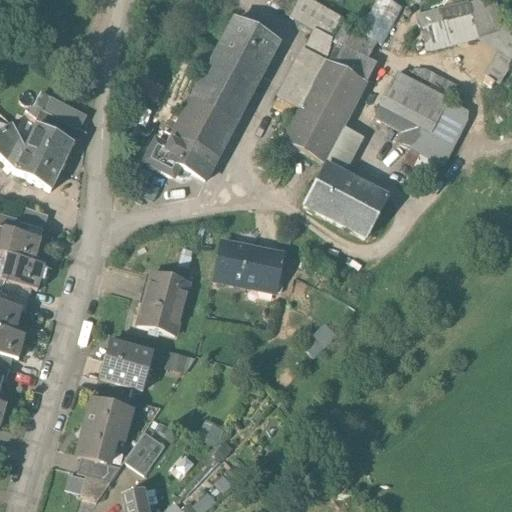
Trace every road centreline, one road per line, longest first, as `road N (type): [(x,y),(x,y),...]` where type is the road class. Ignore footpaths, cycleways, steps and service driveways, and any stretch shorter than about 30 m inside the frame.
road 1 (residential): [(19,511),(132,0)]
road 2 (track): [(290,210),(347,249),(374,255),(478,145),(511,142)]
